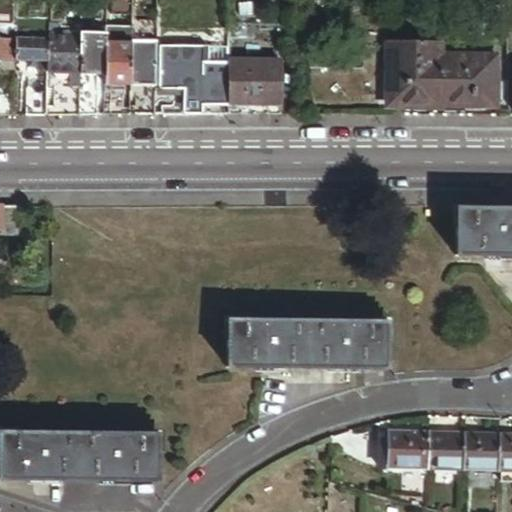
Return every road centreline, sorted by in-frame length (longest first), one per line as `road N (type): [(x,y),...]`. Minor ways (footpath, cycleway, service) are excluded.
road 1 (secondary): [(0,163),(511,162)]
road 2 (residential): [(183,511),(238,459),(307,421),(384,399),(511,394)]
